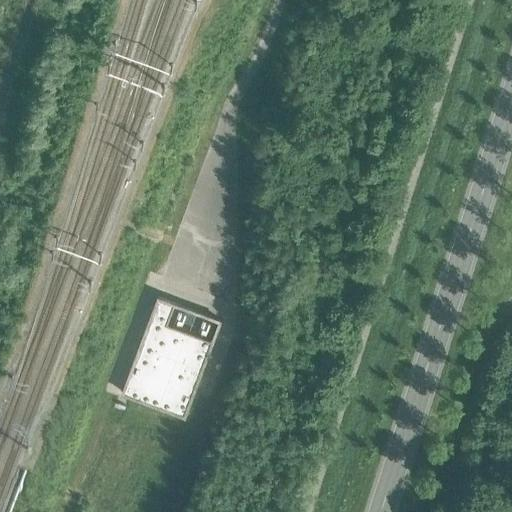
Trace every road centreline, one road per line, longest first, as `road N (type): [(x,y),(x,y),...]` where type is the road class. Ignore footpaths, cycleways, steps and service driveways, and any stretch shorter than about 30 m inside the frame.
road 1 (secondary): [(378,511),(511,95)]
road 2 (track): [(110,393),(63,511)]
